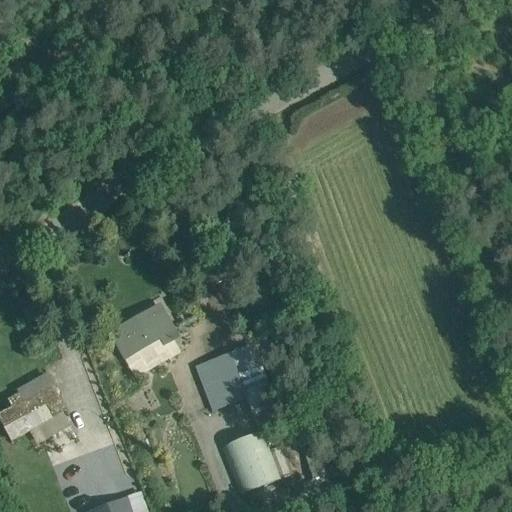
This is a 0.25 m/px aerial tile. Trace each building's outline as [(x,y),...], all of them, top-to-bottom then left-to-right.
[(150,313),(110,336),(135,380),(176,357),(164,336),(172,332),(164,317),(155,322),(150,313)] [(253,347),(195,362),(206,404),(264,389),(253,347)] [(17,396),(7,402),(10,409),(0,414),(0,420),(4,429),(13,445),(65,416),(56,400),(58,398),(46,376),(16,393),(17,396)] [(240,497),(280,482),(263,434),(222,450),(240,497)] [(341,471),(337,459),(308,469),(312,481),(341,471)] [(127,511),(123,500),(93,511),(127,511)]
